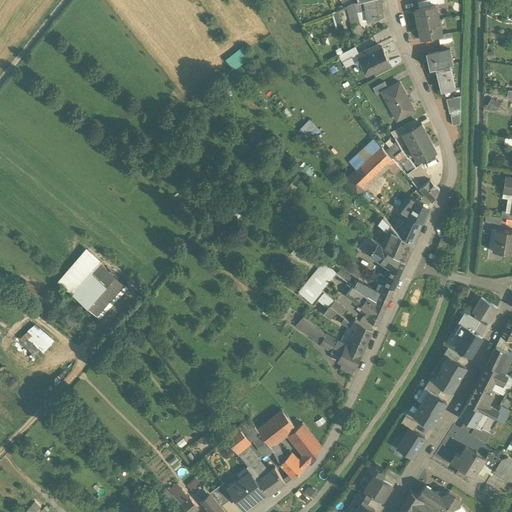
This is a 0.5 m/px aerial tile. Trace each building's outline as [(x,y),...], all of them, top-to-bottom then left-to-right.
[(380,0),(366,0),(363,1),(366,11),(368,10),(370,16),(367,17),(369,22),(376,21),(376,20),(383,17),(380,0)] [(427,0),(417,2),(418,9),(435,5),(444,4),(442,0),(427,0)] [(363,1),(359,2),(362,12),(357,13),(359,24),(366,23),(369,22),(367,17),(370,16),(368,10),(366,11),(363,1)] [(348,6),(346,7),(348,12),(356,10),(354,3),(348,6)] [(455,4),(450,8),(455,14),(460,9),(455,4)] [(418,9),(415,9),(421,40),(438,36),(442,35),(435,5),(418,9)] [(356,10),(348,12),(351,26),(359,24),(357,13),(356,10)] [(337,11),(331,14),(336,30),(342,28),(337,11)] [(450,33),(442,35),(438,36),(441,49),(453,46),(450,33)] [(248,45),(227,58),(235,71),(256,58),(248,45)] [(378,45),(364,52),(369,65),(373,72),(390,65),(382,48),(379,49),(378,45)] [(355,47),(338,56),(346,68),(361,59),(355,47)] [(450,49),(426,55),(430,69),(436,68),(450,64),(453,64),(450,49)] [(450,64),(436,68),(441,91),(455,88),(450,64)] [(369,65),(364,67),(367,75),(373,72),(369,65)] [(384,83),(373,88),(377,95),(382,92),(387,89),(384,83)] [(387,89),(382,92),(397,120),(414,111),(399,83),(387,89)] [(461,97),(446,100),(449,114),(450,114),(452,126),(460,125),(461,97)] [(493,99),(489,107),(497,112),(502,105),(493,99)] [(307,136),(317,127),(309,119),(299,128),(307,136)] [(406,132),(403,134),(410,147),(428,137),(421,124),(406,132)] [(403,127),(391,133),(394,139),(403,134),(406,132),(403,127)] [(428,137),(410,147),(417,161),(436,151),(428,137)] [(355,171),(345,181),(358,194),(386,166),(387,166),(393,160),(392,159),(385,152),(374,140),(348,163),(355,171)] [(397,142),(385,152),(392,159),(395,157),(401,151),(402,151),(397,142)] [(401,151),(395,157),(398,160),(404,155),(401,151)] [(404,155),(398,160),(407,170),(410,168),(412,170),(415,168),(408,159),(407,159),(404,155)] [(401,169),(393,160),(387,166),(386,166),(395,175),(401,169)] [(307,164),(301,171),(312,181),(318,174),(307,164)] [(409,172),(409,173),(421,186),(430,179),(431,177),(419,164),(415,168),(412,170),(409,172)] [(439,189),(430,179),(421,186),(419,188),(432,202),(439,189)] [(219,216),(226,210),(231,215),(236,210),(231,205),(236,200),(229,193),(222,200),(217,195),(205,206),(210,211),(212,210),(219,216)] [(423,205),(410,198),(410,199),(411,199),(401,212),(408,215),(421,222),(427,210),(422,207),(423,205)] [(421,222),(408,215),(403,226),(399,234),(411,245),(421,222)] [(502,218),(486,216),(485,223),(501,226),(502,218)] [(215,217),(211,220),(225,232),(230,226),(223,220),(222,222),(215,217)] [(390,226),(381,246),(404,262),(412,246),(411,245),(399,234),(390,226)] [(511,231),(496,230),(493,251),(511,254),(511,231)] [(456,237),(444,232),(441,239),(453,244),(456,237)] [(378,243),(368,237),(361,249),(371,255),(378,243)] [(453,244),(441,239),(438,246),(450,251),(453,244)] [(381,246),(378,243),(371,255),(392,267),(393,266),(401,270),(404,262),(381,246)] [(292,253),(300,260),(307,251),(298,244),(292,253)] [(127,285),(86,251),(58,283),(100,318),(127,285)] [(365,270),(352,262),(348,270),(361,277),(365,270)] [(294,263),(284,267),(286,275),(297,272),(294,263)] [(336,273),(323,263),(315,272),(298,293),(302,296),(312,304),(317,298),(322,291),(321,290),(336,273)] [(401,270),(393,266),(392,267),(387,278),(384,285),(393,289),(401,270)] [(342,269),(338,273),(346,281),(351,277),(342,269)] [(387,278),(380,275),(377,281),(376,283),(379,283),(383,285),(384,285),(387,278)] [(275,281),(269,287),(275,293),(281,288),(275,281)] [(376,290),(358,281),(354,287),(361,293),(367,297),(375,304),(380,293),(376,290)] [(26,282),(18,293),(28,301),(36,290),(26,282)] [(380,293),(375,304),(384,309),(393,289),(384,285),(383,285),(380,293)] [(354,287),(353,287),(346,295),(360,305),(367,297),(361,293),(354,287)] [(334,301),(322,291),(317,298),(328,308),(330,306),(334,301)] [(375,304),(367,297),(360,305),(365,309),(367,311),(365,315),(364,316),(369,319),(375,304)] [(497,308),(481,298),(473,311),(477,313),(489,321),(497,308)] [(293,310),(285,304),(276,316),(283,322),(293,310)] [(369,319),(368,319),(377,324),(384,309),(375,304),(369,319)] [(328,308),(323,313),(329,317),(335,310),(330,306),(328,308)] [(473,332),(480,322),(474,318),(465,312),(458,323),(460,324),(473,332)] [(489,321),(477,313),(474,318),(480,322),(486,326),(489,321)] [(315,326),(303,316),(295,325),(316,338),(321,331),(314,326),(315,326)] [(372,329),(355,319),(352,324),(344,317),(341,323),(347,326),(355,329),(350,339),(355,341),(352,347),(351,347),(362,352),(372,329)] [(80,319),(70,318),(69,324),(79,326),(80,319)] [(511,321),(509,320),(500,337),(509,342),(511,343),(511,341),(511,321)] [(36,323),(20,338),(37,356),(53,341),(36,323)] [(473,332),(460,324),(455,333),(461,337),(455,347),(470,356),(482,338),(473,332)] [(316,338),(315,341),(320,344),(326,333),(321,331),(316,338)] [(345,344),(326,333),(320,344),(339,356),(345,344)] [(509,342),(500,337),(498,343),(507,347),(509,342)] [(507,347),(498,343),(495,347),(504,352),(507,347)] [(352,347),(345,344),(339,356),(337,360),(343,362),(355,368),(362,352),(351,347),(352,347)] [(504,352),(495,347),(487,365),(496,369),(504,352)] [(449,357),(457,362),(460,357),(448,350),(447,349),(444,354),(449,357)] [(511,355),(504,352),(496,369),(504,373),(511,356),(511,355)] [(442,369),(459,380),(467,369),(457,362),(449,357),(442,369)] [(355,368),(343,362),(339,369),(352,375),(355,368)] [(496,369),(487,365),(476,386),(487,392),(487,391),(489,389),(494,379),(502,384),(503,382),(506,375),(496,369)] [(441,369),(434,381),(443,387),(451,392),(459,380),(442,369),(441,369)] [(511,382),(511,377),(506,375),(503,382),(510,386),(511,384),(511,382)] [(431,379),(428,384),(440,392),(443,387),(434,381),(431,379)] [(502,384),(494,379),(489,389),(500,394),(504,396),(510,386),(503,382),(502,384)] [(430,392),(437,397),(440,392),(428,384),(424,389),(430,392)] [(487,392),(476,386),(467,403),(483,412),(494,418),(498,411),(497,411),(493,409),(489,406),(487,403),(491,395),(490,392),(487,391),(487,392)] [(493,409),(500,394),(489,389),(487,391),(490,392),(491,395),(487,403),(489,406),(493,409)] [(422,403),(439,414),(447,403),(437,397),(430,392),(422,403)] [(511,407),(502,402),(498,411),(494,418),(505,424),(511,411),(511,407)] [(422,403),(415,415),(421,419),(432,426),(439,414),(422,403)] [(483,412),(467,403),(458,417),(465,421),(474,427),(483,412)] [(282,410),(257,429),(260,432),(268,442),(272,447),(274,451),(280,463),(285,458),(277,444),(276,442),(295,426),(282,410)] [(409,412),(405,417),(418,425),(421,419),(415,415),(409,412)] [(410,428),(414,431),(418,425),(405,417),(402,423),(410,428)] [(248,418),(238,427),(249,441),(260,432),(257,429),(248,418)] [(322,447),(302,423),(288,434),(304,454),(310,461),(317,454),(322,447)] [(473,429),(463,423),(460,429),(470,435),(472,432),(473,429)] [(249,441),(238,427),(225,437),(236,451),(245,444),(249,441)] [(414,431),(410,428),(398,447),(413,457),(425,438),(414,431)] [(482,431),(479,429),(475,436),(485,443),(491,434),(483,430),(482,431)] [(183,439),(178,443),(181,448),(187,443),(183,439)] [(272,447),(268,442),(263,446),(268,455),(274,451),(272,447)] [(257,459),(245,444),(236,451),(248,466),(255,461),(257,459)] [(475,453),(466,447),(460,456),(456,454),(451,462),(459,468),(473,476),(474,477),(482,463),(486,458),(485,458),(476,452),(475,453)] [(495,457),(488,452),(485,458),(486,458),(482,463),(489,467),(495,457)] [(298,460),(290,453),(285,458),(280,463),(279,463),(293,478),(304,467),(310,461),(304,454),(298,460)] [(489,467),(488,468),(494,472),(501,461),(495,457),(489,467)] [(511,462),(507,459),(501,461),(494,472),(508,481),(511,473),(511,462)] [(138,460),(129,468),(134,474),(143,466),(138,460)] [(248,466),(247,467),(250,472),(255,478),(264,471),(255,461),(248,466)] [(279,463),(275,467),(285,482),(293,478),(279,463)] [(385,474),(372,465),(366,475),(371,479),(374,476),(381,480),(385,474)] [(266,474),(257,480),(266,493),(267,495),(285,482),(275,467),(266,474)] [(473,476),(459,468),(455,474),(469,483),(473,476)] [(266,474),(264,471),(255,478),(257,480),(266,474)] [(255,478),(250,472),(228,487),(228,488),(235,497),(244,509),(266,493),(257,480),(255,478)] [(381,480),(374,476),(371,479),(365,488),(365,489),(373,495),(383,501),(392,487),(381,480)] [(187,484),(192,491),(201,484),(196,478),(187,484)] [(225,482),(210,493),(216,500),(221,507),(235,497),(228,488),(228,487),(225,482)] [(175,484),(168,491),(173,497),(178,493),(182,497),(178,501),(181,504),(188,498),(191,496),(182,487),(180,489),(175,484)] [(315,488),(311,485),(306,490),(313,497),(320,489),(316,486),(315,488)] [(365,488),(362,486),(358,492),(370,500),(373,495),(365,489),(365,488)] [(449,492),(444,494),(443,492),(435,492),(435,493),(425,486),(417,497),(440,511),(448,511),(452,508),(459,506),(460,499),(449,492)] [(303,501),(307,496),(299,490),(295,495),(303,501)] [(168,491),(163,495),(170,501),(173,497),(168,491)] [(370,500),(358,492),(354,499),(358,501),(358,500),(366,506),(370,500)] [(178,493),(173,497),(178,501),(182,497),(178,493)] [(210,493),(204,498),(203,496),(200,498),(207,507),(216,500),(210,493)] [(440,511),(417,497),(411,493),(398,511),(409,511),(411,509),(415,511),(440,511)] [(178,501),(173,497),(170,501),(168,503),(177,511),(187,511),(182,505),(181,504),(178,501)] [(188,498),(181,504),(182,505),(187,511),(192,511),(193,511),(197,508),(188,498)] [(225,511),(221,507),(216,500),(207,507),(211,511),(225,511)] [(350,511),(374,511),(375,511),(366,506),(358,500),(358,501),(350,511)] [(36,511),(42,507),(36,501),(24,511),(36,511)] [(177,511),(168,503),(161,506),(154,511),(177,511)]
